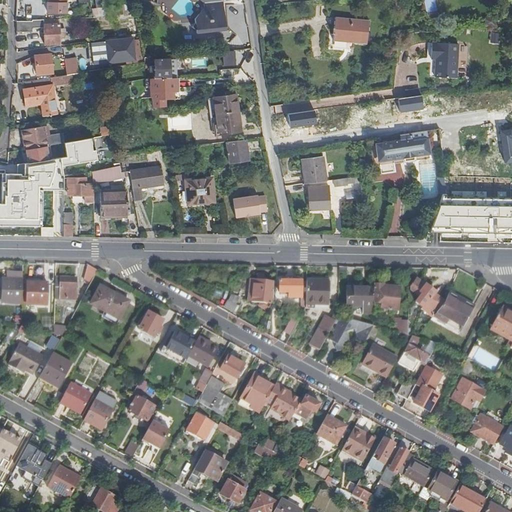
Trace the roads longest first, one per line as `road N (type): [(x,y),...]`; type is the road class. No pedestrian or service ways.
road 1 (residential): [(511,485),(142,281),(119,251)]
road 2 (residential): [(251,0),(294,253)]
road 3 (residential): [(0,401),(198,511)]
road 4 (secondary): [(294,253),(499,256)]
road 5 (secondary): [(119,251),(294,253)]
road 6 (residential): [(12,0),(0,142)]
